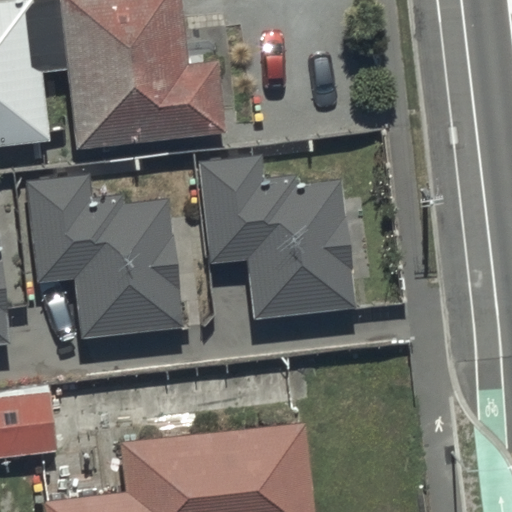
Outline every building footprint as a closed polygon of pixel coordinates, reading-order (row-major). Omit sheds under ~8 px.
[(0,0),(0,136),(47,132),(41,63),(63,61),(70,137),(219,124),(212,48),(184,51),(179,0),(0,0)] [(256,144),(194,151),(206,255),(242,250),(249,309),(352,297),(337,169),(294,174),(293,165),(259,169),(256,144)] [(180,318),(165,186),(115,192),(114,185),(88,188),(86,165),(20,173),(33,275),(70,270),(77,331),(180,318)] [(0,385),(0,448),(53,442),(45,380),(0,385)] [(40,490),(42,511),(311,511),(300,412),(115,433),(120,481),(40,490)]
